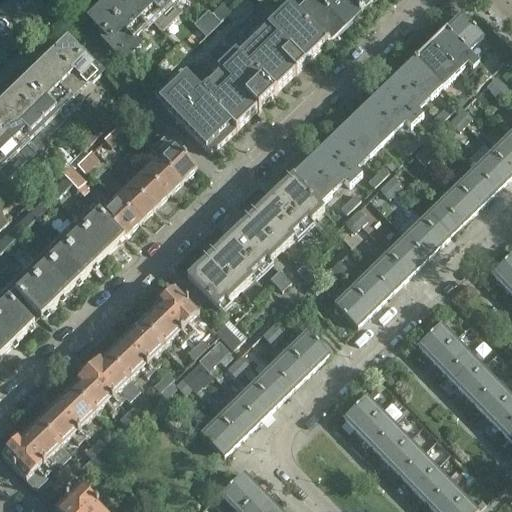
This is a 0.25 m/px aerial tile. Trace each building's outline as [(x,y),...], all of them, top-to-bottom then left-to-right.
[(131,42),(171,4),(167,0),(117,0),(113,4),(110,3),(104,9),(104,12),(104,13),(102,12),(131,42)] [(344,31),(314,0),(313,0),(297,16),(327,47),(344,31)] [(361,14),(347,0),(314,0),(344,31),(361,14)] [(375,0),(347,0),(361,14),(375,0)] [(224,5),(218,11),(221,14),(226,20),(232,14),(224,5)] [(295,78),(296,77),(305,68),(306,67),(308,65),(317,57),(318,56),(319,55),(325,49),(326,48),(327,47),(297,16),(291,10),(240,59),(236,56),(218,73),(222,76),(202,96),(182,75),(156,100),(155,101),(162,109),(163,108),(211,158),(212,158),(213,157),(226,144),(227,143),(228,142),(243,127),(244,126),(246,125),(254,117),(255,116),(256,115),(258,113),(259,114),(262,111),(263,110),(268,106),(272,101),(273,101),(276,97),(275,96),(282,90),(283,89),(284,88),(292,80),(293,79),(295,78)] [(208,14),(194,27),(206,39),(217,29),(226,20),(221,14),(218,11),(212,17),(208,14)] [(131,42),(102,12),(102,14),(101,16),(99,14),(93,20),(93,23),(92,25),(104,37),(104,38),(102,41),(118,58),(121,55),(132,66),(143,54),(131,42)] [(484,41),(476,33),(476,32),(474,29),(473,30),(462,18),(447,33),(469,56),(484,41)] [(479,67),(469,56),(447,33),(416,62),(415,62),(443,91),(468,68),(473,73),(479,67)] [(186,59),(195,50),(190,44),(181,53),(186,59)] [(91,87),(101,77),(90,66),(83,59),(82,58),(80,61),(80,60),(79,61),(67,48),(66,50),(63,49),(57,55),(57,58),(54,61),(52,59),(51,61),(48,63),(44,67),(43,68),(45,70),(40,75),(36,75),(30,81),(31,84),(30,84),(28,84),(57,114),(89,84),(91,87)] [(419,115),(443,91),(415,62),(385,92),(418,126),(424,120),(419,115)] [(491,79),(484,71),(477,78),(485,86),(491,79)] [(151,92),(160,83),(155,78),(146,86),(151,92)] [(493,96),(503,87),(497,81),(487,90),(493,96)] [(0,135),(17,153),(57,114),(28,84),(28,86),(25,86),(19,92),(19,95),(14,100),(12,98),(11,99),(7,103),(4,106),(3,107),(5,109),(0,113),(0,135)] [(499,103),(509,93),(503,87),(493,96),(499,103)] [(418,126),(385,92),(354,121),(382,150),(406,127),(412,132),(418,126)] [(467,103),(459,95),(453,101),(460,109),(467,103)] [(460,109),(453,101),(446,107),(454,115),(460,109)] [(145,119),(138,112),(131,119),(138,126),(145,119)] [(473,123),(463,113),(457,119),(467,129),(473,123)] [(90,147),(111,127),(103,118),(82,139),(90,147)] [(467,129),(457,119),(451,125),(460,135),(467,129)] [(357,174),(382,150),(354,121),(323,151),(356,185),(362,179),(357,174)] [(126,138),(119,131),(112,137),(119,145),(126,138)] [(0,168),(17,153),(0,135),(0,168)] [(425,143),(417,135),(410,143),(417,151),(425,143)] [(119,145),(112,137),(105,144),(112,151),(119,145)] [(90,147),(82,139),(76,144),(84,153),(90,147)] [(197,172),(165,139),(150,153),(159,162),(182,186),(197,172)] [(511,140),(511,139),(493,156),(511,175),(511,140)] [(438,156),(429,147),(422,153),(432,163),(438,156)] [(356,185),(323,151),(292,181),(320,209),(321,209),(345,186),(350,191),(356,185)] [(432,163),(422,153),(416,159),(426,169),(432,163)] [(406,162),(398,154),(392,160),(399,168),(406,162)] [(99,164),(92,156),(85,163),(92,170),(99,164)] [(511,181),(511,175),(493,156),(476,173),(498,196),(511,181)] [(182,186),(159,162),(145,175),(168,200),(182,186)] [(92,170),(85,163),(78,170),(85,177),(92,170)] [(55,192),(59,189),(68,181),(74,187),(82,195),(88,190),(67,169),(55,181),(47,172),(41,178),(50,186),(55,192)] [(498,196),(476,173),(458,190),(480,212),(498,196)] [(168,200),(145,175),(131,189),(154,213),(168,200)] [(50,186),(41,178),(35,183),(44,192),(50,186)] [(65,195),(74,187),(68,181),(59,189),(65,195)] [(270,202),(250,222),(282,255),(325,213),(321,209),(320,209),(292,181),(281,192),(277,187),(266,197),(270,202)] [(403,190),(397,184),(394,181),(387,187),(397,196),(403,190)] [(397,196),(387,187),(381,193),(391,202),(397,196)] [(57,204),(65,195),(59,189),(55,192),(50,197),(57,204)] [(154,213),(131,189),(117,203),(140,227),(154,213)] [(480,212),(458,190),(441,207),(463,229),(480,212)] [(50,210),(57,204),(50,197),(44,204),(50,210)] [(140,227),(117,203),(102,217),(125,241),(140,227)] [(40,220),(50,210),(44,204),(34,213),(40,220)] [(349,216),(337,204),(327,213),(339,226),(349,216)] [(463,229),(441,207),(423,224),(445,246),(463,229)] [(125,241),(102,217),(94,209),(77,225),(108,258),(125,241)] [(33,226),(40,220),(34,213),(27,220),(33,226)] [(368,224),(359,214),(352,220),(362,230),(368,224)] [(9,225),(1,217),(0,217),(0,227),(4,231),(9,225)] [(23,236),(33,226),(27,220),(17,229),(23,236)] [(362,230),(352,220),(346,226),(356,236),(362,230)] [(244,227),(239,232),(271,265),(276,260),(282,255),(250,222),(244,227)] [(445,246),(423,224),(406,241),(428,263),(445,246)] [(108,258),(77,225),(60,241),(91,274),(108,258)] [(240,295),(271,265),(239,232),(235,228),(225,237),(229,242),(208,262),(240,295)] [(16,242),(23,236),(17,229),(10,236),(16,242)] [(6,252),(16,242),(10,236),(0,245),(6,252)] [(91,274),(60,241),(43,257),(75,290),(91,274)] [(428,263),(406,241),(389,258),(410,280),(428,263)] [(75,290),(43,257),(26,273),(58,306),(75,290)] [(410,280),(389,258),(371,275),(393,297),(410,280)] [(507,293),(511,288),(511,259),(507,264),(506,264),(504,267),(493,278),(507,293)] [(240,295),(208,262),(188,282),(201,295),(196,300),(192,294),(184,302),(196,315),(208,303),(220,315),(240,295)] [(303,280),(312,271),(306,265),(297,274),(303,280)] [(349,275),(340,265),(334,271),(343,281),(349,275)] [(309,287),(318,278),(312,271),(303,280),(309,287)] [(343,281),(334,271),(327,277),(337,287),(343,281)] [(58,306),(26,273),(9,289),(19,299),(16,302),(12,305),(29,323),(33,319),(36,317),(41,322),(58,306)] [(277,289),(286,280),(280,274),(271,283),(277,289)] [(393,297),(371,275),(354,292),(375,314),(393,297)] [(283,295),(292,286),(286,280),(277,289),(283,295)] [(375,314),(354,292),(336,309),(344,318),(343,318),(346,321),(346,320),(358,332),(375,314)] [(200,319),(196,315),(184,302),(175,293),(158,310),(188,341),(195,335),(189,329),(200,319)] [(29,323),(12,305),(3,295),(0,297),(0,325),(18,344),(35,328),(29,323)] [(188,341),(158,310),(141,327),(165,352),(176,342),(181,348),(188,341)] [(236,351),(247,339),(230,323),(219,335),(236,351)] [(18,344),(0,325),(0,359),(1,360),(18,344)] [(285,336),(276,326),(269,332),(279,342),(285,336)] [(165,352),(141,327),(123,343),(153,375),(160,368),(154,363),(165,352)] [(433,365),(456,343),(441,329),(433,337),(432,336),(430,339),(419,351),(433,365)] [(279,342),(269,332),(263,338),(273,348),(279,342)] [(330,359),(319,347),(317,344),(316,345),(308,336),(290,354),(312,376),(330,359)] [(153,375),(123,343),(106,360),(130,386),(141,375),(147,381),(153,375)] [(203,357),(210,349),(204,343),(196,350),(203,357)] [(447,380),(469,358),(456,343),(433,365),(447,380)] [(195,364),(203,357),(196,350),(189,358),(195,364)] [(312,376),(290,354),(272,370),(295,393),(312,376)] [(461,394),(483,372),(469,358),(447,380),(461,394)] [(130,386),(106,360),(89,377),(119,408),(126,401),(120,396),(130,386)] [(250,370),(241,360),(235,366),(244,376),(250,370)] [(244,376),(235,366),(228,372),(238,382),(244,376)] [(295,393),(272,370),(255,387),(277,410),(295,393)] [(474,408),(497,386),(483,372),(461,394),(474,408)] [(168,390),(175,383),(169,376),(162,384),(168,390)] [(119,408),(89,377),(72,393),(96,419),(107,408),(112,414),(119,408)] [(199,387),(189,377),(183,383),(192,393),(199,387)] [(192,393),(183,383),(177,389),(186,399),(192,393)] [(160,397),(168,390),(162,384),(154,391),(160,397)] [(488,422),(511,400),(497,386),(474,408),(488,422)] [(277,410),(255,387),(238,404),(260,427),(277,410)] [(96,419),(72,393),(54,410),(84,441),(91,435),(86,429),(96,419)] [(502,436),(511,426),(511,401),(511,400),(488,422),(502,436)] [(359,438),(381,415),(367,401),(358,409),(355,411),(355,412),(344,423),(359,438)] [(260,427),(238,404),(220,421),(242,444),(260,427)] [(84,441),(54,410),(37,427),(61,452),(72,441),(78,447),(84,441)] [(133,423),(141,416),(135,410),(127,417),(133,423)] [(372,452),(395,430),(381,415),(359,438),(372,452)] [(126,430),(133,423),(127,417),(120,424),(126,430)] [(242,444),(220,421),(202,439),(211,447),(210,448),(213,450),(224,461),(242,444)] [(511,446),(511,426),(502,436),(511,446)] [(61,452),(37,427),(20,443),(50,474),(57,468),(51,462),(61,452)] [(386,466),(409,444),(395,430),(372,452),(386,466)] [(50,474),(20,443),(2,460),(35,494),(46,483),(43,481),(50,474)] [(99,456),(106,449),(100,443),(93,450),(99,456)] [(401,481),(423,459),(409,444),(386,466),(401,481)] [(91,464),(99,456),(93,450),(85,457),(91,464)] [(414,495),(437,472),(423,459),(401,481),(414,495)] [(428,509),(451,487),(437,472),(414,495),(428,509)] [(64,489),(72,482),(66,476),(58,483),(64,489)] [(233,511),(244,511),(261,496),(244,478),(233,489),(232,488),(229,491),(230,491),(221,500),(233,511)] [(118,487),(112,480),(105,486),(112,493),(118,487)] [(57,497),(64,489),(58,483),(51,490),(57,497)] [(124,493),(118,487),(112,493),(118,499),(124,493)] [(431,511),(453,511),(464,501),(451,487),(428,509),(431,511)] [(91,511),(103,501),(97,495),(91,501),(80,489),(56,511),(91,511)] [(277,511),(261,496),(244,511),(277,511)] [(104,511),(110,508),(103,501),(91,511),(104,511)] [(475,511),(464,501),(453,511),(475,511)]
